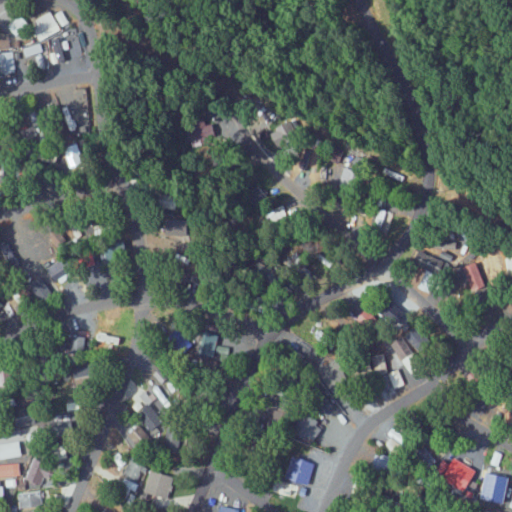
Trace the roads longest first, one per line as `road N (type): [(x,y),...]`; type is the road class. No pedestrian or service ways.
road 1 (residential): [(364,0),(422,138),(423,208),(407,240),(377,270),(266,330),(190,511)]
road 2 (residential): [(472,345),(377,270),(261,143),(239,99)]
road 3 (residential): [(66,0),(91,46),(100,141),(127,203),(146,301)]
road 4 (residential): [(266,330),(183,306),(121,299),(64,311),(0,343)]
road 5 (residential): [(326,511),(376,416),(472,345)]
road 6 (residential): [(70,511),(146,301)]
road 7 (residential): [(0,213),(108,161)]
